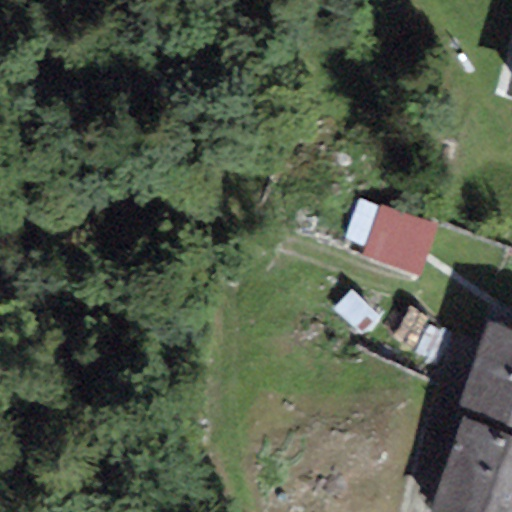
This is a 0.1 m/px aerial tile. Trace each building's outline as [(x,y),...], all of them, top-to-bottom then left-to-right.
[(511,50),(503,86),(511,88),(511,50)] [(417,272),(438,227),(369,195),(348,240),(417,272)] [(356,332),(374,315),(350,290),(332,307),(356,332)] [(511,321),(488,313),(458,401),(511,419),(511,321)] [(511,511),(511,419),(458,401),(421,507),(434,511),(511,511)]
